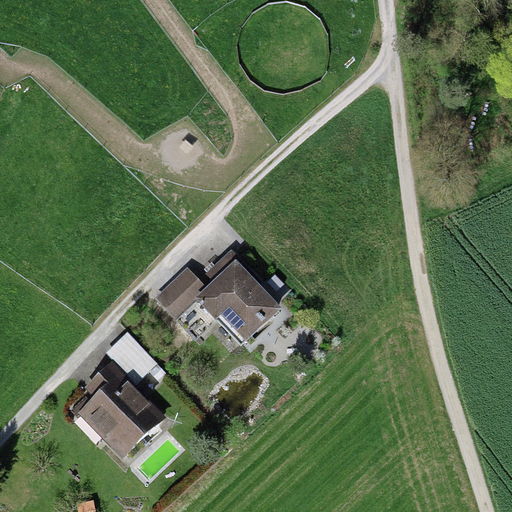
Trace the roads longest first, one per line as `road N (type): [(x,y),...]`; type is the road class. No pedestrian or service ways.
road 1 (track): [(421,289),(489,511)]
road 2 (track): [(111,316),(0,437)]
